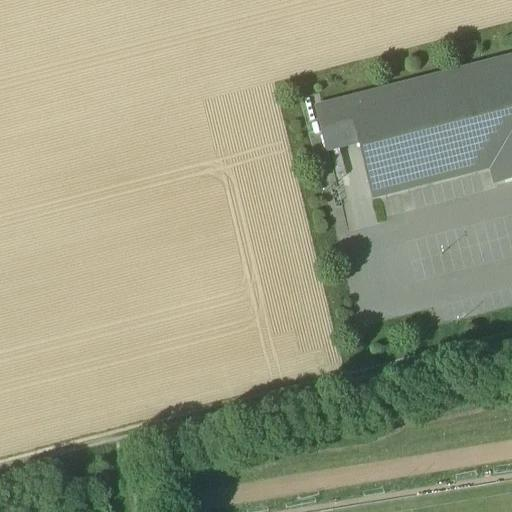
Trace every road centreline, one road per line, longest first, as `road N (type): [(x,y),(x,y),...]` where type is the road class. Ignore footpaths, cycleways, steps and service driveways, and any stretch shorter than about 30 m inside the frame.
road 1 (track): [(249,401),(0,465)]
road 2 (track): [(249,401),(384,366)]
road 3 (track): [(511,333),(384,366)]
